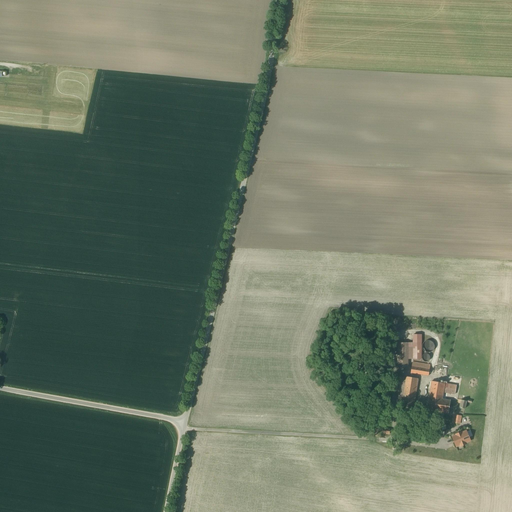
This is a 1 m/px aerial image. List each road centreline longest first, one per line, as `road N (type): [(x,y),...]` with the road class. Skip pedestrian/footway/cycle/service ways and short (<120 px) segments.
road 1 (unclassified): [(278,0),(265,87),(184,422)]
road 2 (unclassified): [(184,422),(0,388)]
